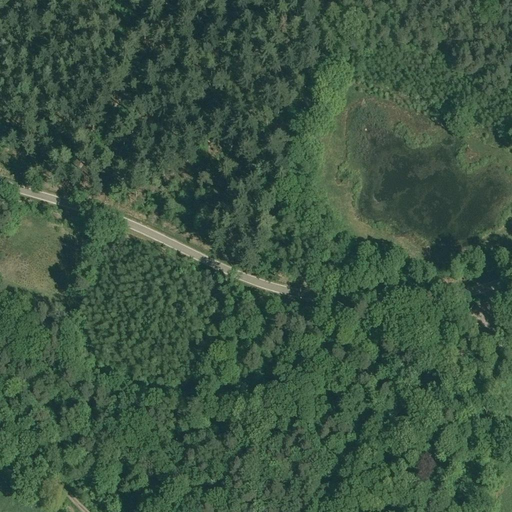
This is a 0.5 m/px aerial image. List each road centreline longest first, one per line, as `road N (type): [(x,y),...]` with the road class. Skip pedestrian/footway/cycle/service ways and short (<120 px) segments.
road 1 (unclassified): [(0,183),(124,222),(289,290),(400,299),(511,278)]
road 2 (track): [(355,511),(455,359)]
road 3 (track): [(88,511),(0,414)]
